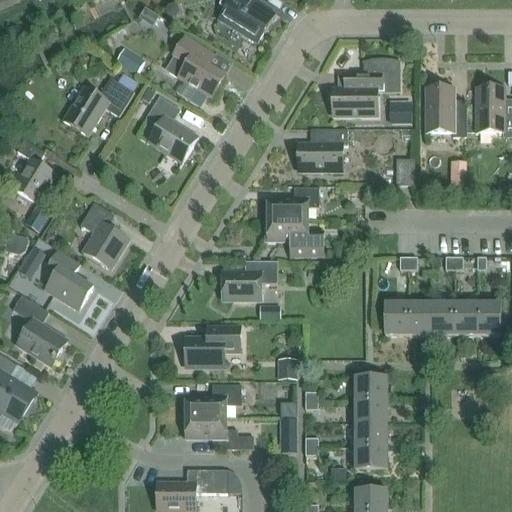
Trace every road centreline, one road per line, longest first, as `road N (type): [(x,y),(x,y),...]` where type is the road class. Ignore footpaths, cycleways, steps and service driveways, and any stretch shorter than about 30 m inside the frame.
road 1 (residential): [(177,242),(301,41),(337,22)]
road 2 (residential): [(258,511),(258,468),(151,468),(69,417)]
road 3 (residential): [(69,417),(177,242)]
road 4 (residential): [(511,22),(337,22)]
road 5 (residential): [(377,223),(511,222)]
